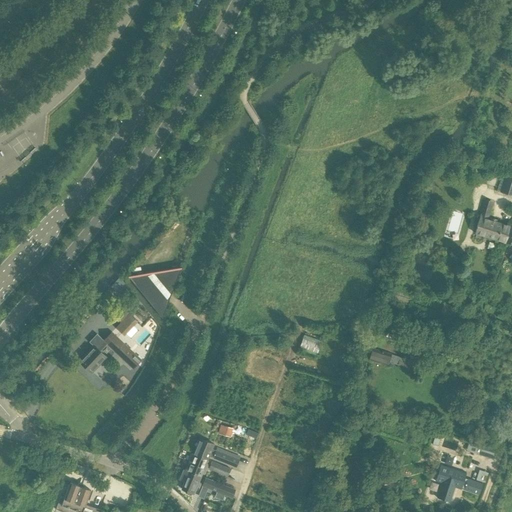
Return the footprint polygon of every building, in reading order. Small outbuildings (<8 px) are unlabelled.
[(499,192),(511,196),(511,175),(505,173),(503,180),(500,179),(497,191),(500,191),(499,192)] [(475,233),(504,243),(509,227),(495,222),(496,220),(491,219),(491,221),(487,220),(492,204),(484,202),(475,233)] [(170,269),(170,270),(166,271),(162,281),(171,293),(181,267),(170,269)] [(143,294),(162,318),(167,304),(152,286),(143,294)] [(386,297),(408,304),(412,293),(390,286),(386,297)] [(440,315),(462,322),(466,310),(444,303),(440,315)] [(125,308),(116,316),(119,320),(129,312),(125,308)] [(116,328),(124,336),(137,321),(129,314),(116,328)] [(81,360),(92,371),(91,372),(91,373),(106,357),(100,351),(106,344),(132,369),(141,360),(111,332),(104,341),(97,334),(89,342),(93,346),(79,361),(81,360)] [(316,356),(322,341),(304,335),(298,349),(316,356)] [(398,364),(418,371),(420,363),(401,357),(373,348),(369,359),(388,365),(389,361),(398,364)] [(220,424),(217,433),(229,436),(232,427),(220,424)] [(256,439),(259,434),(248,430),(247,434),(247,435),(256,439)] [(192,453),(192,454),(208,460),(209,456),(213,457),(212,458),(235,467),(238,459),(212,449),(214,444),(200,439),(193,454),(192,453)] [(476,446),(468,443),(466,450),(474,453),(475,449),(476,446)] [(482,446),(480,455),(487,457),(489,448),(482,446)] [(192,454),(189,462),(206,469),(208,464),(206,464),(208,460),(192,454)] [(209,469),(227,476),(230,469),(212,461),(209,469)] [(184,469),(184,470),(201,476),(202,473),(204,473),(206,469),(189,462),(186,470),(184,469)] [(436,480),(442,482),(438,493),(440,494),(439,498),(448,501),(449,497),(451,497),(454,486),(460,488),(463,478),(465,473),(441,466),(436,480)] [(201,476),(184,470),(181,477),(183,478),(182,480),(185,481),(181,489),(186,491),(186,492),(191,494),(192,493),(194,494),(196,487),(198,488),(200,483),(198,482),(201,476)] [(80,483),(68,479),(65,477),(53,511),(91,511),(94,505),(84,502),(89,487),(79,484),(80,483)] [(198,497),(204,500),(208,488),(217,492),(214,498),(223,501),(225,495),(232,498),(235,490),(205,478),(202,486),(198,497)] [(464,489),(464,490),(479,495),(482,484),(467,479),(463,478),(460,488),(464,489)]
